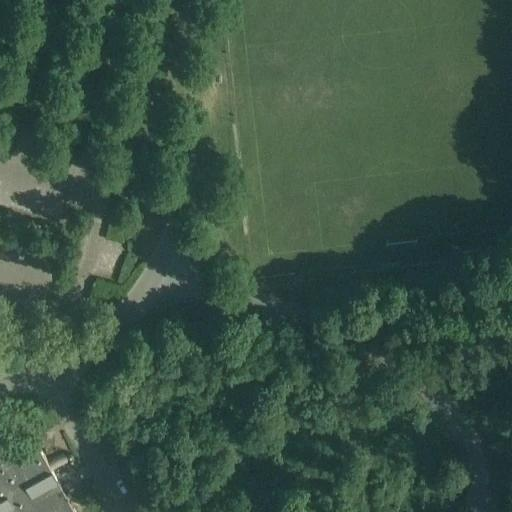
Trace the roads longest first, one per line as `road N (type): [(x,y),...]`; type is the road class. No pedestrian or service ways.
road 1 (residential): [(153,280),(327,324),(405,367),(443,405),(475,462),(483,511)]
road 2 (unclassified): [(153,280),(191,208),(195,173),(184,137),(100,0)]
road 3 (unclassified): [(0,380),(73,358),(153,280)]
